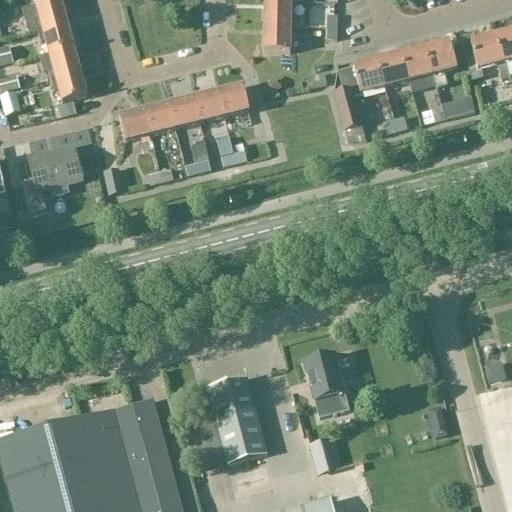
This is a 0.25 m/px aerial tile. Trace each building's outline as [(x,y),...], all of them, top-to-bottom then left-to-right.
[(23,14),(29,39),(68,29),(62,4),(23,14)] [(266,7),(265,32),(291,33),(291,7),(266,7)] [(345,21),(352,34),(363,28),(357,15),(345,21)] [(328,21),(328,33),(337,33),(338,21),(328,21)] [(46,47),(49,59),(40,61),(40,63),(75,54),(68,29),(29,39),(29,40),(38,37),(41,48),(46,47)] [(290,59),(291,33),(265,32),(265,58),(290,59)] [(328,33),(327,44),(337,45),(337,33),(328,33)] [(511,36),(495,41),(503,70),(507,69),(511,67),(511,36)] [(498,71),(502,85),(510,83),(507,69),(503,70),(495,41),(471,47),(473,57),(466,59),(473,86),(484,83),(482,75),(498,71)] [(451,46),(427,53),(434,81),(458,75),(451,46)] [(9,50),(0,52),(0,71),(14,68),(9,50)] [(427,53),(402,59),(410,88),(434,81),(427,53)] [(44,76),(48,75),(51,86),(81,78),(75,54),(40,63),(44,76)] [(402,59),(378,65),(386,94),(410,88),(402,59)] [(363,132),(354,102),(386,94),(378,65),(354,71),(359,92),(352,94),(335,98),(345,137),(363,132)] [(327,89),(325,78),(326,78),(324,70),(314,72),(316,80),(307,82),(309,94),(327,89)] [(88,103),(81,78),(51,86),(54,97),(59,96),(62,110),(88,103)] [(17,79),(0,83),(0,95),(1,98),(17,94),(16,92),(20,91),(17,79)] [(271,82),(261,92),(272,102),(282,92),(271,82)] [(244,92),(219,98),(225,123),(250,117),(244,92)] [(14,96),(0,100),(6,121),(20,117),(14,96)] [(219,98),(194,104),(200,129),(225,123),(219,98)] [(194,104),(170,110),(176,135),(200,129),(194,104)] [(456,122),(455,119),(452,108),(442,111),(445,124),(456,122)] [(74,109),(59,113),(61,122),(77,119),(74,109)] [(170,110),(145,116),(151,141),(176,135),(170,110)] [(434,127),(445,124),(442,111),(438,113),(431,114),(434,127)] [(126,147),(151,141),(145,116),(120,122),(126,147)] [(405,122),(394,125),(397,137),(408,134),(405,122)] [(394,125),(384,128),(388,140),(397,137),(394,125)] [(236,170),(232,152),(231,148),(219,151),(222,163),(224,173),(236,170)] [(236,170),(247,166),(245,156),(242,149),(232,152),(236,170)] [(15,201),(25,199),(26,202),(25,202),(25,203),(17,205),(21,220),(30,217),(46,214),(42,196),(83,187),(75,154),(29,164),(34,184),(22,186),(11,185),(15,201)] [(209,166),(197,169),(200,178),(211,175),(209,166)] [(0,168),(0,225),(12,222),(0,168)] [(118,174),(104,177),(109,201),(123,197),(118,174)] [(172,175),(159,178),(162,188),(174,185),(172,175)] [(159,178),(148,181),(150,191),(162,188),(159,178)] [(24,232),(25,243),(40,243),(40,231),(24,232)] [(9,235),(0,236),(0,270),(15,268),(9,235)] [(335,362),(305,369),(315,408),(345,400),(335,362)] [(267,461),(247,384),(209,394),(228,470),(267,461)] [(179,414),(196,410),(192,397),(176,401),(179,414)] [(81,427),(75,428),(97,511),(179,511),(152,409),(116,418),(116,419),(81,428),(81,427)] [(0,447),(0,456),(14,511),(97,511),(75,428),(0,447)] [(312,457),(316,476),(333,471),(329,453),(312,457)]
